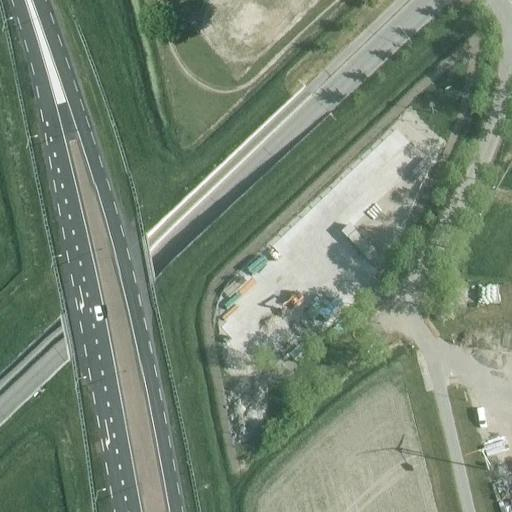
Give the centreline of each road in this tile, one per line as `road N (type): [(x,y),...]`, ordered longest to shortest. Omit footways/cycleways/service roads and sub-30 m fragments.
road 1 (tertiary): [(0,411),(433,0)]
road 2 (trunk): [(173,511),(102,178),(35,0)]
road 3 (trunk): [(17,0),(51,115),(133,511)]
road 4 (unclassified): [(397,309),(482,160),(511,59)]
